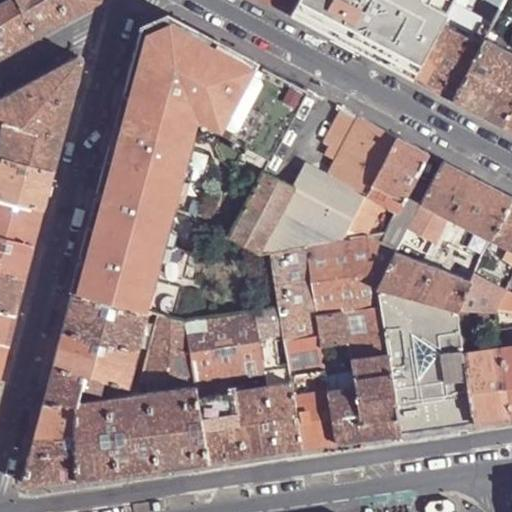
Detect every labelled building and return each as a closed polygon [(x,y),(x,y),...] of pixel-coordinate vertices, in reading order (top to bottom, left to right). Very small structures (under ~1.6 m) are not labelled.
[(0,0),(0,36),(7,49),(39,30),(21,0),(0,0)] [(21,0),(39,30),(77,10),(94,0),(21,0)] [(273,0),(291,9),(295,0),(273,0)] [(295,0),(291,9),(302,15),(313,21),(354,42),(396,65),(415,75),(443,22),(454,0),(295,0)] [(495,0),(454,0),(443,22),(483,43),(486,37),(490,30),(503,4),(495,0)] [(152,40),(146,27),(145,28),(75,290),(150,309),(201,120),(270,159),(309,88),(305,86),(300,98),(279,86),(285,76),(260,62),(172,16),(168,16),(174,30),(152,40)] [(152,40),(174,30),(168,16),(162,19),(146,27),(152,40)] [(437,87),(455,96),(483,43),(443,22),(415,75),(437,87)] [(490,30),(486,37),(494,42),(499,34),(490,30)] [(480,110),(504,123),(511,108),(511,51),(494,42),(486,37),(483,43),(455,96),(480,110)] [(64,136),(85,56),(80,54),(0,97),(0,119),(6,121),(64,136)] [(300,98),(305,86),(285,76),(279,86),(300,98)] [(327,154),(337,160),(361,116),(348,109),(344,107),(325,142),(331,146),(327,154)] [(398,135),(361,116),(337,160),(329,174),(367,193),(398,135)] [(0,152),(56,168),(64,136),(6,121),(0,142),(0,152)] [(413,144),(398,135),(367,193),(398,210),(408,192),(428,152),(413,144)] [(0,193),(46,206),(56,168),(0,152),(0,193)] [(445,160),(424,201),(449,214),(463,222),(468,224),(494,238),(511,197),(511,195),(492,185),(461,169),(445,160)] [(309,163),(295,186),(296,187),(261,246),(272,252),(342,241),(355,216),(367,193),(329,174),(309,163)] [(263,171),(181,317),(187,318),(256,309),(281,306),(272,252),(261,246),(296,187),(295,186),(263,171)] [(424,201),(408,192),(398,210),(386,233),(371,236),(371,238),(379,243),(397,253),(402,243),(424,201)] [(46,206),(0,193),(0,234),(36,244),(46,206)] [(511,197),(494,238),(511,247),(511,197)] [(424,201),(402,243),(428,255),(449,214),(424,201)] [(342,241),(371,236),(355,216),(342,241)] [(0,270),(27,277),(36,244),(0,234),(0,270)] [(354,358),(390,353),(388,344),(379,288),(397,253),(379,243),(371,238),(371,236),(342,241),(272,252),(281,306),(286,336),(286,339),(321,333),(323,343),(349,341),(354,358)] [(503,253),(490,247),(480,269),(494,275),(503,253)] [(397,253),(379,288),(459,310),(461,310),(474,282),(397,253)] [(27,277),(0,270),(0,305),(18,310),(27,277)] [(461,310),(498,311),(508,291),(508,289),(478,274),(474,282),(461,310)] [(379,288),(388,344),(416,348),(438,351),(466,355),(465,351),(461,328),(459,310),(379,288)] [(75,290),(66,326),(139,346),(150,309),(75,290)] [(511,292),(508,291),(498,311),(511,311),(511,292)] [(0,341),(9,344),(18,310),(0,305),(0,341)] [(256,309),(262,339),(286,336),(281,306),(256,309)] [(256,309),(187,318),(196,376),(197,381),(198,386),(200,396),(230,391),(228,383),(233,382),(232,376),(267,371),(265,360),(262,339),(256,309)] [(499,323),(498,311),(461,310),(459,310),(461,328),(499,323)] [(503,346),(511,345),(511,311),(498,311),(499,323),(503,346)] [(181,317),(160,312),(153,338),(151,349),(142,381),(142,382),(188,377),(196,376),(187,318),(181,317)] [(66,326),(56,362),(105,375),(109,377),(130,382),(139,346),(66,326)] [(295,394),(331,389),(330,383),(323,343),(321,333),(286,339),(289,356),(293,382),(295,394)] [(265,360),(289,356),(286,339),(286,336),(262,339),(265,360)] [(147,337),(144,347),(151,349),(153,338),(147,337)] [(0,341),(0,379),(9,344),(0,341)] [(403,431),(429,428),(425,398),(416,348),(388,344),(390,353),(403,431)] [(511,345),(503,346),(511,400),(511,345)] [(477,421),(511,415),(511,400),(503,346),(465,351),(466,355),(477,421)] [(438,351),(416,348),(425,398),(436,397),(446,396),(438,351)] [(451,424),(477,421),(466,355),(438,351),(446,396),(451,424)] [(365,437),(403,431),(390,353),(354,358),(357,380),(358,385),(365,437)] [(293,382),(289,356),(265,360),(267,371),(269,386),(293,382)] [(56,362),(46,399),(70,402),(71,402),(81,401),(82,399),(85,384),(100,388),(105,375),(56,362)] [(100,388),(110,391),(109,377),(105,375),(100,388)] [(279,449),(304,446),(295,394),(293,382),(269,386),(279,449)] [(339,441),(365,437),(358,385),(351,386),(338,388),(331,389),(339,441)] [(160,465),(210,459),(200,396),(198,386),(151,391),(160,465)] [(247,454),(279,449),(269,386),(237,390),(247,454)] [(304,446),(339,441),(331,389),(295,394),(304,446)] [(210,459),(247,454),(237,390),(230,391),(200,396),(210,459)] [(120,470),(160,465),(151,391),(111,396),(120,470)] [(71,402),(80,474),(106,471),(120,470),(111,396),(82,399),(81,401),(71,402)] [(429,428),(451,424),(446,396),(436,397),(425,398),(429,428)] [(25,481),(80,474),(71,402),(70,402),(46,399),(25,481)] [(423,506),(424,511),(427,511),(452,509),(452,503),(447,497),(428,499),(423,506)]
